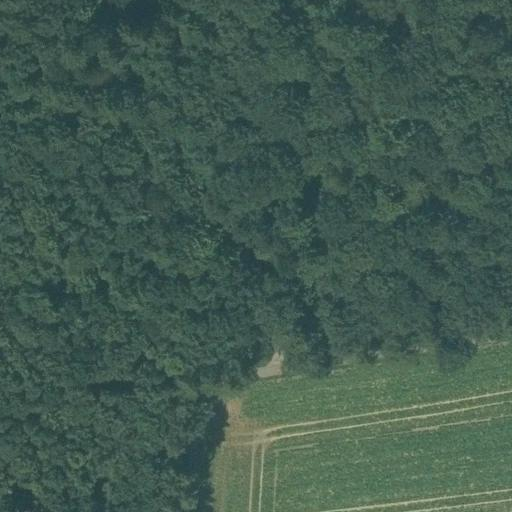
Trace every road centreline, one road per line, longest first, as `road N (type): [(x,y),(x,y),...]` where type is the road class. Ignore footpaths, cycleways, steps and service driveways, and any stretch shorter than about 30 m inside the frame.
road 1 (track): [(0,472),(125,373),(176,311),(201,260),(212,208)]
road 2 (track): [(264,299),(100,0)]
road 3 (track): [(264,299),(187,321),(125,373)]
